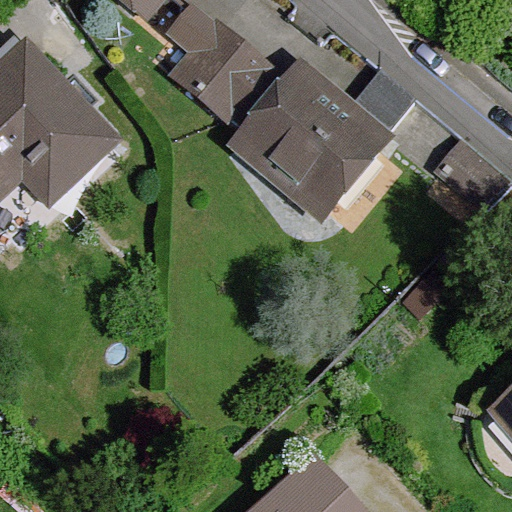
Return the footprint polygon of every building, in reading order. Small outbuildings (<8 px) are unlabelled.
[(173,0),(118,0),(152,25),(173,0)] [(279,79),(191,13),(173,37),(198,56),(178,82),(251,138),(236,158),(328,227),(422,103),(379,71),(354,104),(295,59),(279,79)] [(126,143),(29,44),(0,72),(0,212),(23,190),(50,217),(126,143)] [(511,401),(492,420),(511,440),(511,401)] [(364,511),(314,461),(257,511),(364,511)]
